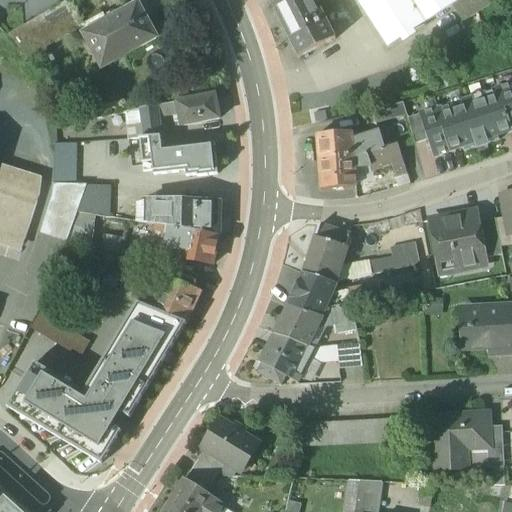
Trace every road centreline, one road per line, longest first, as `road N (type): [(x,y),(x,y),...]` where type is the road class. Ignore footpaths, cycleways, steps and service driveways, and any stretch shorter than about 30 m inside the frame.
road 1 (tertiary): [(200,383),(259,251),(270,174),(264,95),(230,0)]
road 2 (residential): [(200,383),(249,401),(511,388)]
road 3 (tertiary): [(117,511),(200,383)]
